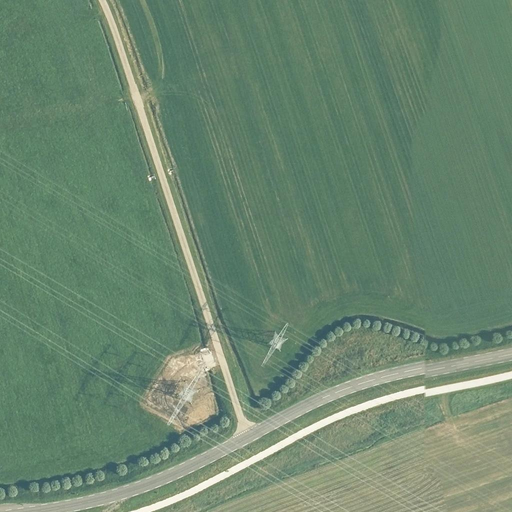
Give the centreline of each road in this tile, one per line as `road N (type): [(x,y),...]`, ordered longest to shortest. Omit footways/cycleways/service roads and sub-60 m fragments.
road 1 (unclassified): [(245,436),(102,0)]
road 2 (secondary): [(245,436),(361,381),(511,350)]
road 3 (secondary): [(31,511),(119,493),(245,436)]
